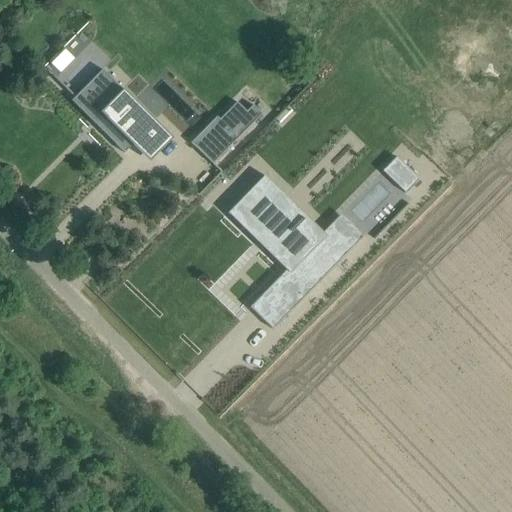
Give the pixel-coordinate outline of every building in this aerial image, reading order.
[(108,93),(98,83),(80,102),(79,103),(96,120),(97,118),(105,127),(101,131),(124,154),(132,145),(155,122),(154,121),(150,125),(126,102),(118,94),(114,99),(108,93)] [(212,165),(213,164),(262,115),(253,106),(246,112),(236,102),(219,120),(216,117),(190,143),(212,165)] [(406,193),(419,180),(409,171),(396,184),(406,193)] [(248,177),(225,201),(240,216),(243,213),(286,255),(245,296),(267,318),(354,229),(331,207),(314,224),(298,208),(297,209),(272,185),(264,192),(248,177)] [(206,304),(186,321),(213,353),(233,335),(206,304)]
